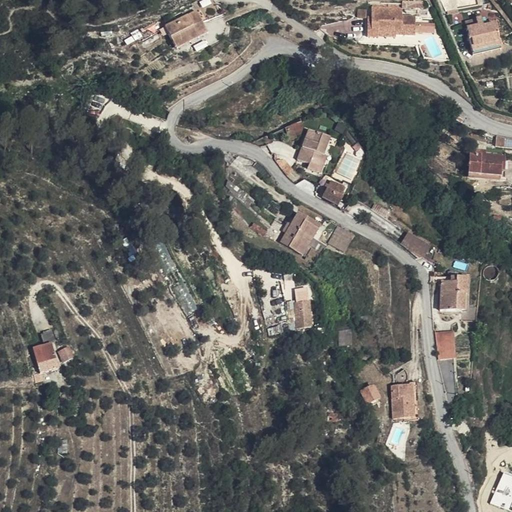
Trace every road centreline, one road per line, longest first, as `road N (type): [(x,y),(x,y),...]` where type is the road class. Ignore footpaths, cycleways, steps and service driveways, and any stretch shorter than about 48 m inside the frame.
road 1 (unclassified): [(472,511),(435,379),(419,272),(287,182),(256,149),(194,147),(172,129),(177,111),(271,54),(345,62)]
road 2 (track): [(133,511),(127,387),(50,281)]
road 3 (unclassified): [(345,62),(422,79),(484,123),(511,132)]
